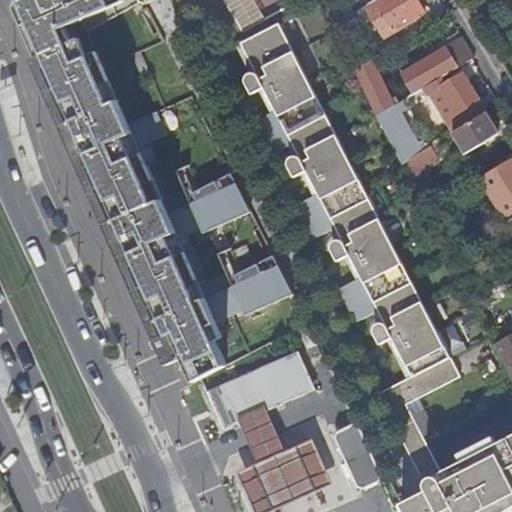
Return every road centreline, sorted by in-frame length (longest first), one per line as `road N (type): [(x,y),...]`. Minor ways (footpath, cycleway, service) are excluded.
road 1 (primary): [(163,511),(142,448),(103,381),(0,151)]
road 2 (primary): [(0,319),(79,511)]
